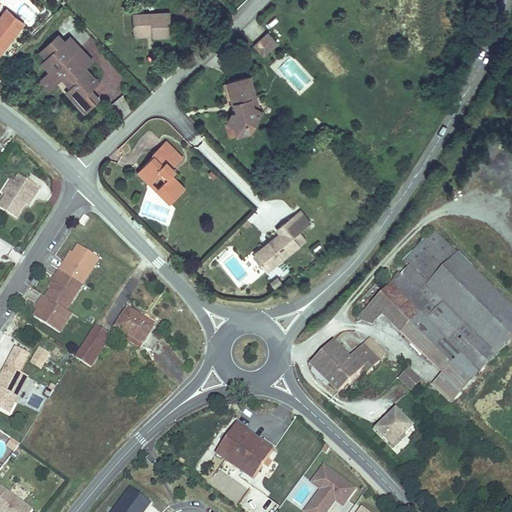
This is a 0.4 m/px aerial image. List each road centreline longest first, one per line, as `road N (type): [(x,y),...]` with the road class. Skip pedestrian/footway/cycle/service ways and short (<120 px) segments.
road 1 (tertiary): [(321,293),(370,242),(429,156),(504,0)]
road 2 (residential): [(259,0),(79,180)]
road 3 (tertiary): [(79,180),(196,302)]
road 4 (unknown): [(161,94),(270,215)]
road 5 (tertiary): [(74,511),(181,404)]
road 6 (tertiary): [(305,405),(410,511)]
road 7 (residential): [(0,306),(79,180)]
